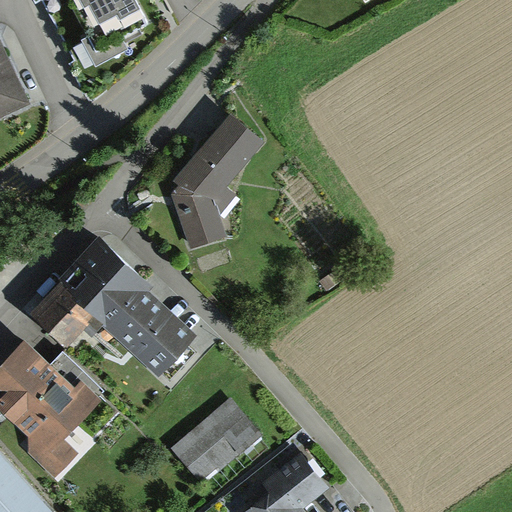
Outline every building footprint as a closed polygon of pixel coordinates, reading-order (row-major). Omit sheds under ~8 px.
[(147,21),(136,0),(33,0),(34,2),(37,0),(44,0),(52,14),(71,4),(94,48),(147,21)] [(0,113),(23,104),(0,50),(0,113)] [(258,142),(226,115),(175,178),(168,194),(188,249),(223,237),(215,211),(231,194),(223,185),(258,142)] [(93,244),(29,313),(61,342),(88,312),(154,373),(190,333),(93,244)] [(173,379),(199,348),(190,341),(164,371),(173,379)] [(56,435),(99,391),(61,354),(47,368),(23,344),(0,367),(0,404),(32,435),(29,450),(52,473),(73,451),(56,435)] [(226,402),(172,446),(197,478),(252,433),(226,402)] [(58,511),(0,446),(0,511),(58,511)] [(242,511),(300,511),(296,507),(323,486),(296,452),(253,487),(261,497),(242,511)]
